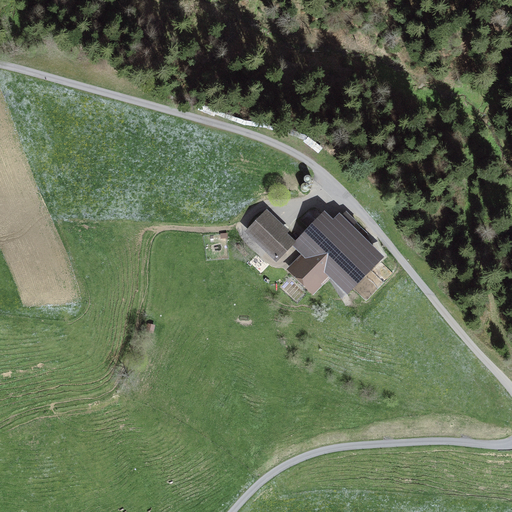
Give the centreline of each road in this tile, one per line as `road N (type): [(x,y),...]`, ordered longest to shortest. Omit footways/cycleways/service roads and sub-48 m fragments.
road 1 (track): [(511,389),(384,237),(291,150),(0,64)]
road 2 (track): [(231,511),(272,473),(315,452),(511,443)]
